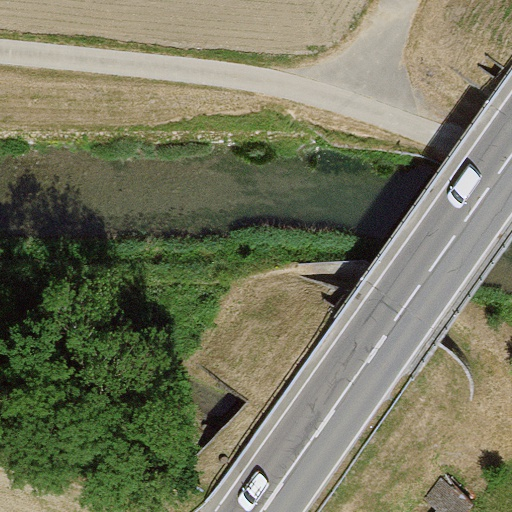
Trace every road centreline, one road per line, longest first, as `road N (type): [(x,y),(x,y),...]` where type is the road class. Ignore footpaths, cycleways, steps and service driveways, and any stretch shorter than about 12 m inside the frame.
road 1 (track): [(511,164),(270,86),(0,53)]
road 2 (primary): [(511,153),(259,511)]
